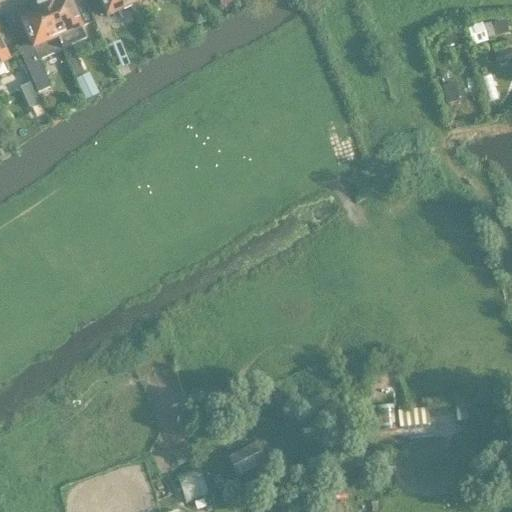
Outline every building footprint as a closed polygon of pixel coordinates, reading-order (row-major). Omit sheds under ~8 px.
[(50,0),(50,1),(42,4),(56,38),(61,50),(64,55),(73,51),(70,46),(85,39),(80,28),(67,0),(63,0),(55,4),(53,0),(50,0)] [(127,0),(98,0),(106,17),(130,6),(127,0)] [(32,14),(20,20),(31,45),(33,49),(38,60),(61,50),(56,38),(42,4),(33,8),(29,10),(32,14)] [(200,10),(191,14),(196,24),(205,20),(200,10)] [(456,36),(443,39),(446,48),(459,45),(456,36)] [(117,43),(106,47),(115,69),(125,65),(117,43)] [(31,45),(18,51),(38,95),(51,88),(38,60),(33,49),(31,45)] [(511,48),(495,53),(498,62),(511,59),(511,48)] [(73,51),(64,55),(76,82),(85,78),(73,51)] [(32,84),(21,89),(30,109),(41,104),(32,84)] [(442,88),(446,106),(459,104),(455,85),(442,88)] [(233,399),(212,405),(215,418),(237,411),(233,399)] [(502,404),(484,406),(487,429),(504,427),(502,404)] [(237,480),(266,465),(256,445),(227,460),(237,480)] [(198,470),(178,476),(186,502),(205,496),(198,470)] [(459,490),(459,472),(400,472),(400,490),(459,490)]
